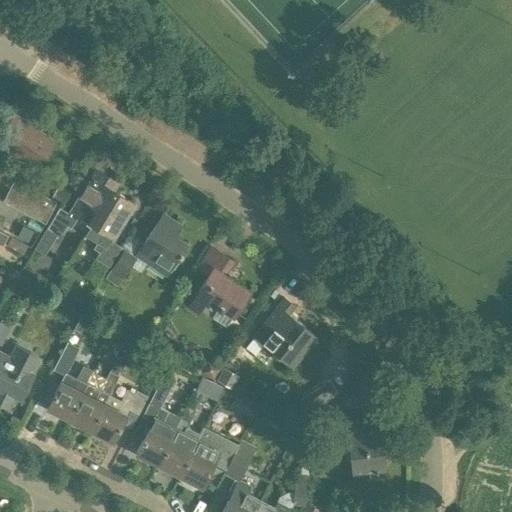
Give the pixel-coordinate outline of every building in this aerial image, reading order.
[(0,144),(35,167),(53,140),(13,113),(0,132),(0,144)] [(91,222),(111,190),(116,182),(95,169),(68,212),(59,207),(46,227),(60,235),(65,225),(70,228),(78,214),(91,222)] [(60,202),(73,182),(63,176),(50,198),(15,179),(9,189),(51,212),(57,200),(60,202)] [(44,224),(51,212),(9,189),(3,201),(44,224)] [(111,190),(91,222),(84,234),(97,242),(93,248),(99,252),(95,258),(108,266),(121,246),(111,240),(133,203),(111,190)] [(164,272),(185,242),(172,234),(179,225),(162,213),(135,253),(164,272)] [(22,226),(17,237),(27,242),(33,232),(22,226)] [(22,253),(26,245),(10,237),(6,245),(22,253)] [(117,285),(136,257),(123,249),(104,277),(117,285)] [(223,273),(232,260),(221,253),(212,267),(210,266),(184,305),(195,313),(205,297),(231,315),(248,290),(223,273)] [(23,267),(16,277),(27,283),(33,273),(23,267)] [(290,365),(314,335),(287,314),(293,305),(283,297),(253,335),(290,365)] [(0,344),(1,345),(12,322),(0,316),(0,344)] [(76,378),(65,372),(78,347),(66,341),(52,367),(63,373),(59,381),(46,407),(69,418),(87,383),(88,384),(94,371),(82,365),(76,378)] [(41,357),(14,344),(7,357),(0,353),(0,404),(5,407),(11,395),(19,399),(33,374),(41,357)] [(164,359),(153,354),(148,363),(150,369),(157,373),(164,359)] [(99,389),(88,384),(87,383),(69,418),(90,429),(108,392),(109,392),(123,365),(113,360),(99,389)] [(207,361),(202,372),(212,377),(218,367),(207,361)] [(224,382),(231,370),(225,367),(218,379),(224,382)] [(136,451),(159,463),(171,438),(176,429),(174,428),(162,422),(168,411),(160,407),(173,381),(162,375),(142,416),(151,421),(136,451)] [(204,375),(198,386),(219,398),(225,387),(204,375)] [(146,393),(137,388),(134,392),(126,388),(121,399),(109,392),(108,392),(90,429),(111,439),(128,406),(137,411),(146,393)] [(230,406),(250,416),(256,404),(237,394),(230,406)] [(159,463),(180,473),(192,448),(200,434),(187,427),(196,410),(186,405),(174,428),(176,429),(171,438),(159,463)] [(372,429),(371,418),(345,421),(351,472),(383,468),(378,428),(372,429)] [(192,448),(180,473),(200,484),(208,469),(209,470),(216,457),(227,463),(236,444),(203,427),(200,434),(192,448)] [(314,432),(307,440),(317,449),(324,442),(314,432)] [(253,511),(260,500),(245,492),(249,484),(237,478),(252,448),(237,441),(236,444),(227,463),(223,472),(234,477),(228,489),(231,491),(220,511),(253,511)] [(260,500),(253,511),(286,511),(290,506),(291,507),(293,503),(304,505),(309,473),(297,471),(294,491),(289,490),(279,495),(274,506),(260,500)]
